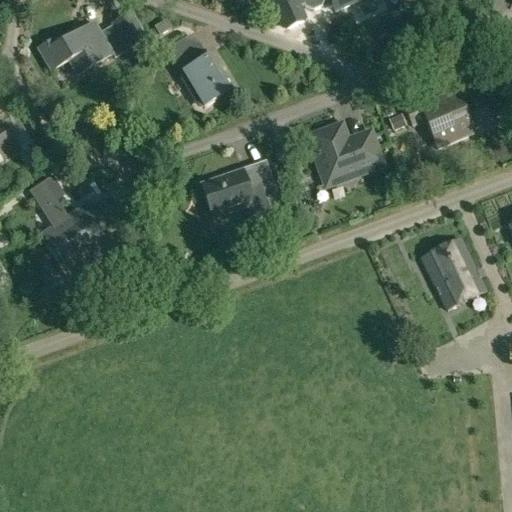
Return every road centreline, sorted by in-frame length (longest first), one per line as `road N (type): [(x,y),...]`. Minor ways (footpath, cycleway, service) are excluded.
road 1 (unclassified): [(0,371),(511,176)]
road 2 (residential): [(377,84),(121,170),(49,136),(4,62)]
road 3 (residential): [(131,0),(377,84)]
road 4 (residential): [(503,0),(474,46),(377,84)]
